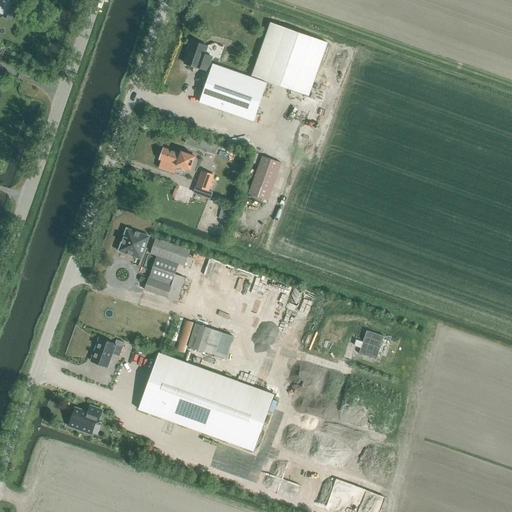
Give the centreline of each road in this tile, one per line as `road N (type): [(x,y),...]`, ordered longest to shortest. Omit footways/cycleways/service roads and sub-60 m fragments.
road 1 (unclassified): [(0,477),(165,0)]
road 2 (tertiary): [(0,274),(97,0)]
